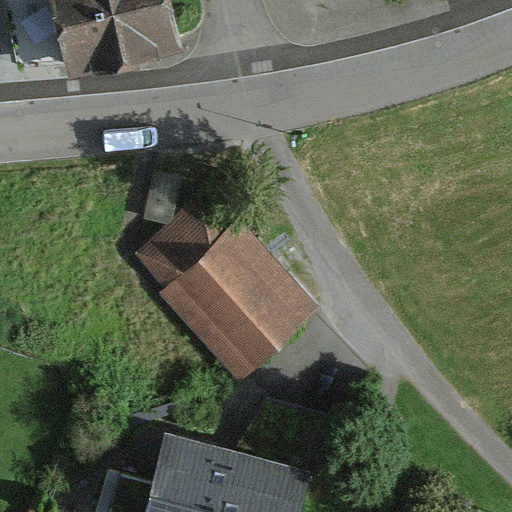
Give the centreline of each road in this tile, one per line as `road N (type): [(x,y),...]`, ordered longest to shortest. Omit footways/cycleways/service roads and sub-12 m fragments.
road 1 (track): [(261,115),(363,324),(511,494)]
road 2 (residential): [(0,135),(261,115)]
road 3 (residential): [(261,115),(436,69),(511,39)]
